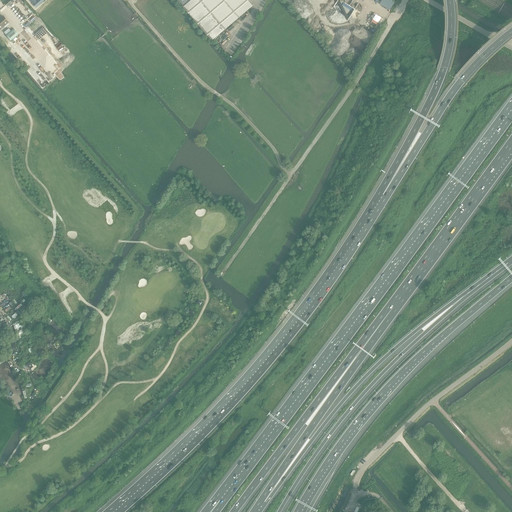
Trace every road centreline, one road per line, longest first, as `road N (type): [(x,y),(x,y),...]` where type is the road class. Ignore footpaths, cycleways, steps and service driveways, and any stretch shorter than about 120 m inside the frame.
road 1 (motorway): [(511,107),(220,500)]
road 2 (motorway): [(382,194),(256,371),(113,511)]
road 3 (motorway): [(298,509),(381,393),(511,277)]
road 4 (motorway): [(262,500),(360,381),(463,296)]
road 5 (motorway): [(278,511),(347,411),(463,296)]
road 6 (motorway): [(233,511),(393,307)]
road 7 (motorway): [(262,500),(393,307)]
road 8 (motorway): [(511,30),(468,71),(382,194)]
road 9 (motorway): [(449,0),(442,71),(382,194)]
road 10 (motorway): [(393,307),(511,145)]
road 11 (unclassified): [(353,489),(362,468),(432,400)]
